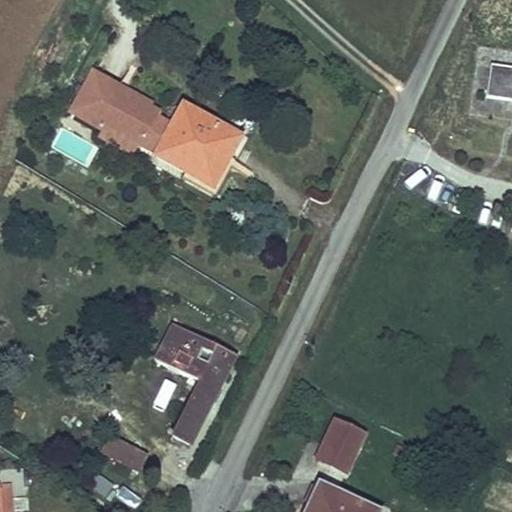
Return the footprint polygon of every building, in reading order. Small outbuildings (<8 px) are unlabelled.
[(511,71),(491,69),(487,99),(511,102),(511,71)] [(137,151),(149,160),(171,115),(93,70),(65,120),(129,157),(137,151)] [(240,141),(187,112),(159,163),(212,192),(240,141)] [(190,452),(235,363),(169,330),(153,362),(186,383),(197,388),(170,442),(190,452)] [(366,439),(332,423),(312,464),(346,480),(366,439)] [(139,476),(148,458),(110,439),(100,457),(139,476)] [(95,472),(85,485),(103,498),(113,485),(95,472)] [(367,511),(316,488),(305,511),(367,511)] [(0,511),(23,511),(23,499),(12,500),(12,489),(0,489),(0,511)]
